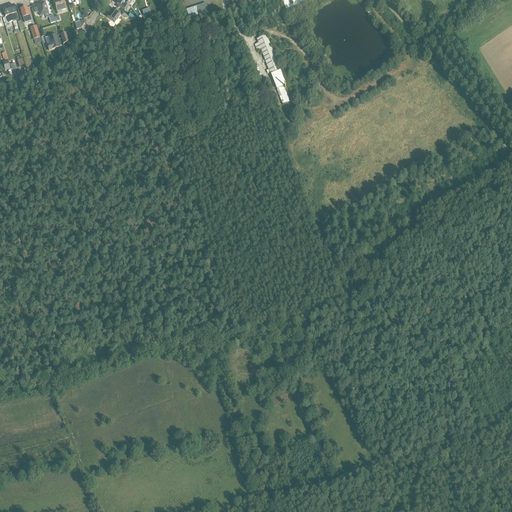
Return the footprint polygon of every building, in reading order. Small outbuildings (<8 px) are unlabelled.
[(52,0),(57,12),(66,9),(63,0),(52,0)] [(281,0),(286,11),(313,0),(281,0)] [(37,5),(40,17),(49,14),(45,2),(40,4),(40,3),(37,4),(37,5)] [(201,20),(210,17),(206,4),(197,7),(199,15),(201,20)] [(8,7),(12,21),(13,22),(18,20),(14,6),(8,7)] [(8,7),(3,9),(5,17),(7,17),(9,22),(12,21),(8,7)] [(189,18),(199,15),(197,7),(186,10),(189,18)] [(31,16),(29,11),(28,12),(26,8),(20,10),(25,23),(29,22),(32,21),(31,20),(32,20),(31,16)] [(30,28),(34,40),(35,44),(41,42),(40,38),(37,26),(30,28)] [(60,35),(63,44),(69,43),(66,33),(60,35)] [(48,37),(45,38),(47,44),(49,51),(55,49),(56,49),(61,47),(60,45),(59,45),(56,34),(47,37),(48,37)] [(287,86),(267,36),(257,40),(259,44),(255,45),(257,51),(261,50),(271,76),(272,75),(278,90),(277,90),(283,105),(290,102),(284,87),(287,86)] [(24,58),(25,58),(26,61),(29,60),(26,48),(23,49),(22,45),(20,46),(24,58)] [(22,55),(17,56),(20,70),(26,68),(22,55)]
